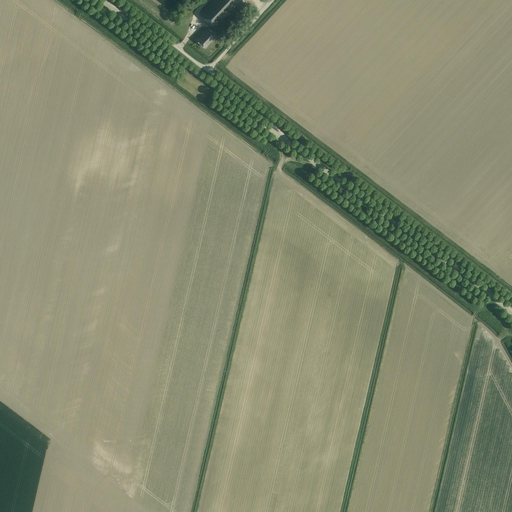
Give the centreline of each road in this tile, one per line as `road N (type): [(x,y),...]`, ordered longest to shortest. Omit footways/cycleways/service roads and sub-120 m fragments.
road 1 (track): [(341,511),(398,261),(276,167)]
road 2 (track): [(195,511),(280,161),(273,132)]
road 3 (track): [(511,340),(208,102)]
road 4 (unclassified): [(284,140),(511,313)]
road 5 (track): [(404,265),(348,511)]
road 6 (track): [(429,511),(473,316),(497,301)]
road 7 (unclassified): [(107,5),(284,140)]
road 8 (track): [(175,77),(72,0)]
road 9 (unclassified): [(207,70),(107,5)]
